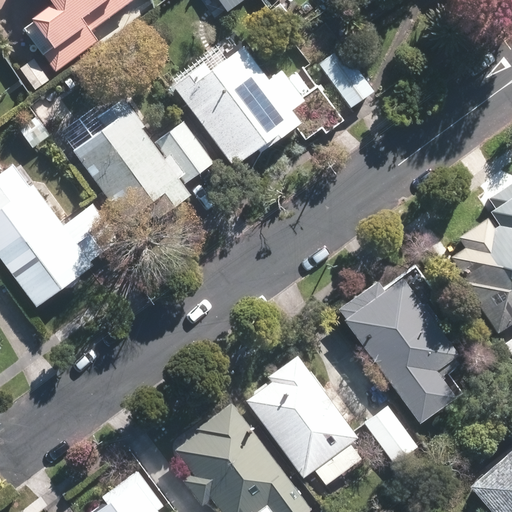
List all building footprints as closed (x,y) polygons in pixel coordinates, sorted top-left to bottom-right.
[(133,2),(132,0),(35,0),(42,9),(15,29),(49,77),(95,45),(87,34),(133,2)] [(449,0),(460,12),(475,0),(449,0)] [(211,50),(163,84),(225,172),(290,126),(283,116),(300,105),(277,72),(260,84),(235,48),(218,60),(211,50)] [(337,50),(314,66),(346,112),(370,96),(337,50)] [(110,97),(54,136),(119,227),(144,209),(154,223),(187,200),(179,188),(212,165),(182,122),(152,144),(163,159),(157,163),(110,97)] [(0,269),(30,311),(88,271),(85,267),(107,252),(93,233),(104,226),(89,206),(57,228),(28,188),(21,193),(14,183),(0,192),(0,269)] [(441,262),(491,338),(511,323),(511,229),(510,231),(503,222),(485,233),(479,223),(450,242),(457,252),(441,262)] [(369,283),(327,314),(414,429),(448,403),(433,382),(456,365),(393,281),(376,293),(369,283)] [(352,442),(290,359),(261,381),(264,385),(239,404),(298,482),(309,474),(321,489),(357,463),(345,447),(352,442)] [(305,511),(225,406),(167,450),(187,477),(177,484),(196,509),(204,503),(211,511),(305,511)] [(383,407),(359,425),(391,468),(415,450),(383,407)] [(511,511),(511,451),(509,447),(458,490),(476,511),(511,511)] [(156,511),(159,510),(131,473),(97,498),(102,505),(92,511),(156,511)]
